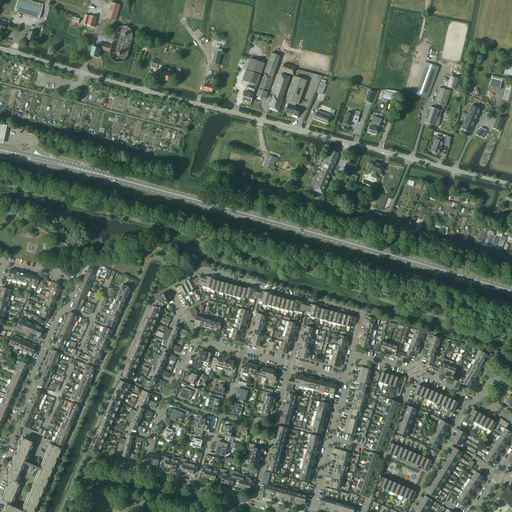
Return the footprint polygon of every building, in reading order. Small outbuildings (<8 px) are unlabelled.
[(17,0),(14,12),(38,19),(42,7),(18,0),(17,0)] [(111,2),(107,18),(116,20),(120,5),(111,2)] [(83,23),(94,27),(96,18),(85,15),(83,23)] [(91,56),(94,57),(94,56),(98,57),(101,49),(110,52),(111,59),(116,63),(123,62),(128,57),(133,38),(132,31),(127,27),(120,27),(116,33),(112,47),(99,43),(97,48),(93,47),(91,55),(91,56)] [(29,32),(26,40),(32,42),(35,33),(29,32)] [(217,49),(213,64),(219,65),(220,60),(221,58),(223,50),(220,49),(220,46),(217,45),(216,48),(217,49)] [(271,53),(264,73),(267,74),(266,77),(273,80),(280,56),(271,53)] [(254,89),(247,87),(245,92),(243,98),(245,99),(244,100),(251,102),(253,95),(254,96),(257,86),(265,63),(251,58),(243,81),(255,85),(254,89)] [(439,67),(425,62),(413,93),(428,99),(439,67)] [(165,72),(163,79),(168,81),(171,70),(168,69),(167,72),(165,72)] [(269,108),(278,111),(281,104),(283,105),(285,101),(282,100),(290,77),(287,76),(282,74),(281,74),(269,108)] [(263,76),(257,95),(266,99),(273,80),(266,77),(263,76)] [(286,112),(293,115),(293,116),(297,118),(301,109),(295,107),(296,104),(298,105),(307,81),(295,76),(286,100),(288,101),(287,104),(289,105),(286,112)] [(448,87),(456,90),(459,79),(452,76),(448,87)] [(488,86),(500,89),(502,81),(490,78),(488,86)] [(213,85),(214,82),(210,81),(209,85),(205,84),(203,90),(212,92),(214,85),(213,85)] [(320,82),(316,93),(322,95),(326,84),(320,82)] [(427,114),(426,114),(426,117),(424,123),(434,126),(437,116),(440,117),(442,111),(443,111),(444,106),(446,106),(451,91),(439,87),(434,103),(435,103),(434,108),(429,107),(427,114)] [(369,91),(365,101),(372,103),(375,93),(369,91)] [(383,98),(394,101),(395,94),(385,91),(383,98)] [(481,109),(472,105),(461,129),(470,133),(481,109)] [(330,115),(318,111),(317,113),(316,113),(314,119),(327,124),(330,115)] [(347,113),(343,123),(351,126),(352,122),(357,123),(359,118),(361,113),(355,111),(354,115),(347,113)] [(368,132),(376,135),(382,119),(374,116),(368,132)] [(504,119),(498,117),(493,129),(499,131),(504,119)] [(479,129),(476,135),(480,137),(480,136),(483,138),(484,136),(485,136),(484,136),(485,133),(486,133),(486,132),(486,130),(480,128),(479,130),(479,129)] [(443,142),(436,139),(431,152),(433,152),(432,153),(436,155),(437,154),(438,154),(443,142)] [(314,190),(323,194),(335,165),(339,154),(330,150),(326,159),(325,159),(324,161),(325,162),(314,190)] [(269,155),(264,166),(274,170),(276,167),(273,166),(275,161),(277,162),(278,159),(276,158),(269,155)] [(369,172),(370,170),(375,172),(373,176),(377,178),(379,174),(380,174),(384,166),(373,162),(372,165),(369,163),(366,171),(369,172)] [(350,173),(347,182),(354,185),(357,176),(350,173)] [(89,267),(86,273),(95,276),(97,271),(89,267)] [(86,273),(84,278),(93,281),(95,276),(86,273)] [(201,286),(207,287),(210,277),(205,276),(204,278),(200,277),(201,286)] [(196,288),(201,286),(200,277),(196,279),(195,277),(191,279),(196,288)] [(84,278),(82,282),(91,286),(93,281),(84,278)] [(197,290),(196,288),(191,279),(187,281),(188,282),(192,290),(193,292),(192,292),(193,292),(197,290)] [(49,287),(51,288),(60,291),(62,286),(51,282),(49,287)] [(82,282),(80,287),(89,291),(91,286),(82,282)] [(188,294),(192,292),(193,292),(192,290),(188,282),(184,284),(188,294)] [(122,284),(120,290),(130,294),(130,292),(129,292),(131,288),(122,284)] [(184,284),(175,288),(178,294),(182,292),(185,297),(189,295),(188,294),(184,284)] [(80,287),(78,292),(87,296),(89,291),(80,287)] [(51,288),(49,292),(58,296),(60,291),(51,288)] [(255,298),(257,298),(259,293),(257,292),(258,290),(253,289),(250,299),(255,300),(255,298)] [(120,290),(118,295),(126,298),(128,295),(129,296),(130,294),(120,290)] [(158,295),(157,296),(162,306),(169,303),(167,300),(172,297),(169,291),(160,296),(160,295),(159,296),(158,295)] [(259,301),(263,302),(266,292),(261,291),(261,293),(259,293),(257,298),(259,299),(259,301)] [(49,292),(47,297),(56,301),(58,296),(49,292)] [(78,292),(76,297),(84,301),(87,296),(78,292)] [(118,295),(115,300),(125,304),(126,302),(125,302),(126,298),(118,295)] [(156,297),(152,306),(162,310),(160,309),(161,307),(162,306),(157,296),(156,297)] [(0,297),(0,303),(9,305),(10,300),(0,297)] [(47,297),(45,302),(54,305),(56,301),(47,297)] [(76,297),(74,302),(82,306),(84,301),(76,297)] [(115,300),(113,305),(122,308),(123,305),(125,305),(125,304),(115,300)] [(303,311),(305,311),(307,305),(305,305),(305,303),(301,301),(298,312),(303,313),(303,311)] [(45,302),(43,306),(51,310),(54,305),(45,302)] [(82,306),(74,302),(71,307),(80,311),(82,306)] [(307,314),(311,315),(314,305),(309,304),(309,306),(307,305),(305,311),(307,312),(307,314)] [(39,310),(41,311),(49,315),(51,310),(43,306),(41,305),(39,310)] [(113,305),(111,309),(121,314),(122,312),(121,312),(122,308),(113,305)] [(149,311),(149,312),(159,316),(162,310),(152,306),(151,309),(150,309),(150,311),(149,311)] [(196,327),(199,328),(202,317),(197,316),(197,312),(195,307),(189,309),(192,315),(196,316),(194,324),(197,324),(196,327)] [(111,309),(109,314),(118,318),(119,315),(120,315),(121,314),(111,309)] [(241,309),(240,314),(250,317),(251,314),(249,313),(249,311),(241,309)] [(39,316),(45,318),(47,320),(49,315),(41,311),(39,316)] [(69,312),(67,317),(76,321),(78,322),(80,317),(69,312)] [(148,315),(147,318),(156,322),(159,316),(149,312),(148,313),(149,313),(148,315)] [(109,314),(107,319),(117,324),(117,322),(116,322),(118,318),(109,314)] [(348,316),(346,326),(350,327),(351,323),(356,324),(357,318),(348,316)] [(67,317),(65,322),(74,326),(76,321),(67,317)] [(16,327),(21,329),(25,321),(20,318),(16,327)] [(117,324),(107,319),(105,318),(102,324),(113,328),(115,325),(116,325),(117,324)] [(144,323),(143,324),(153,329),(156,322),(147,318),(145,322),(144,323)] [(212,329),(215,329),(217,319),(212,318),(212,320),(209,330),(212,331),(212,329)] [(21,329),(26,331),(29,323),(25,321),(21,329)] [(365,325),(365,327),(373,329),(375,330),(377,325),(376,325),(364,321),(363,324),(365,325)] [(65,322),(63,327),(71,331),(74,326),(65,322)] [(289,322),(287,327),(298,330),(299,327),(296,326),(297,324),(289,322)] [(26,331),(30,333),(34,325),(29,323),(26,331)] [(143,328),(141,331),(151,335),(153,329),(143,324),(143,326),(142,327),(143,328)] [(30,333),(35,335),(39,327),(34,325),(30,333)] [(170,329),(168,335),(176,338),(178,333),(186,336),(188,332),(175,326),(174,326),(173,331),(170,329)] [(39,327),(35,335),(40,337),(43,329),(39,327)] [(63,327),(60,332),(69,336),(71,331),(63,327)] [(104,327),(101,332),(111,336),(112,335),(111,334),(112,331),(104,327)] [(234,328),(232,334),(243,336),(244,334),(241,333),(242,331),(236,329),(234,328)] [(415,329),(414,334),(424,338),(425,335),(423,335),(423,332),(415,329)] [(138,336),(138,337),(148,341),(151,335),(141,331),(140,335),(139,334),(139,336),(138,336)] [(60,332),(58,337),(67,341),(69,336),(60,332)] [(101,332),(99,337),(108,341),(109,338),(110,338),(111,336),(101,332)] [(168,335),(165,340),(168,341),(166,346),(171,349),(171,348),(173,349),(180,352),(182,348),(173,344),(176,338),(168,335)] [(348,337),(338,335),(337,340),(339,340),(349,343),(350,340),(348,340),(348,337)] [(8,344),(13,347),(17,337),(15,336),(14,337),(12,336),(8,344)] [(13,347),(18,349),(22,340),(19,339),(20,338),(17,337),(13,347)] [(58,337),(56,342),(65,346),(67,341),(58,337)] [(99,337),(97,342),(107,346),(108,345),(106,344),(108,341),(99,337)] [(137,340),(136,344),(145,348),(148,341),(138,337),(137,338),(138,338),(137,340)] [(262,341),(251,339),(250,341),(253,342),(252,345),(260,347),(262,341)] [(412,339),(410,344),(421,348),(422,345),(419,344),(420,342),(412,339)] [(18,349),(23,351),(27,341),(24,340),(24,341),(22,340),(18,349)] [(430,344),(430,346),(438,349),(439,344),(429,340),(428,343),(430,344)] [(23,351),(27,353),(31,344),(29,343),(29,342),(27,341),(23,351)] [(282,341),(280,346),(291,349),(292,346),(289,346),(290,344),(290,343),(283,342),(284,342),(282,341)] [(369,344),(358,341),(358,344),(360,345),(359,347),(368,349),(369,344)] [(65,346),(56,342),(54,347),(63,351),(65,346)] [(97,342),(95,347),(104,351),(105,348),(106,348),(107,346),(97,342)] [(392,355),(395,356),(396,351),(397,351),(399,344),(394,342),(393,344),(391,352),(393,353),(392,355)] [(388,352),(391,352),(393,344),(388,343),(385,353),(388,354),(388,352)] [(31,344),(27,353),(32,355),(36,345),(33,344),(33,345),(31,344)] [(133,348),(132,350),(142,354),(145,348),(136,344),(134,347),(133,349),(133,348)] [(410,344),(407,353),(413,354),(414,351),(419,353),(421,348),(410,344)] [(335,345),(334,350),(345,353),(346,350),(343,349),(344,347),(337,345),(335,345)] [(95,347),(93,352),(103,356),(103,355),(102,354),(104,351),(95,347)] [(53,350),(51,355),(59,359),(62,354),(53,350)] [(132,353),(130,357),(139,361),(142,354),(132,350),(132,351),(131,353),(132,353)] [(425,367),(438,372),(440,367),(432,363),(436,353),(425,350),(423,355),(429,357),(425,367)] [(479,350),(476,355),(486,360),(487,358),(489,359),(491,356),(479,350)] [(159,355),(156,360),(165,364),(167,357),(172,359),(171,360),(175,362),(177,357),(171,354),(170,355),(169,354),(169,353),(164,351),(162,356),(159,355)] [(207,367),(211,368),(214,358),(210,357),(211,353),(201,351),(201,352),(199,352),(192,366),(199,369),(202,361),(208,363),(207,367)] [(309,354),(299,351),(298,354),(300,355),(300,357),(308,359),(309,354)] [(396,351),(395,356),(408,360),(410,361),(413,354),(407,353),(407,354),(397,351),(396,351)] [(93,352),(91,357),(99,361),(101,357),(102,358),(103,356),(93,352)] [(51,355),(48,360),(57,364),(59,359),(51,355)] [(474,359),(476,360),(486,366),(487,363),(485,362),(486,360),(476,355),(474,359)] [(217,366),(224,368),(226,357),(223,356),(222,358),(217,357),(217,358),(214,358),(211,368),(216,369),(217,366)] [(99,361),(91,357),(90,357),(87,362),(96,365),(98,362),(99,362),(99,361)] [(127,361),(127,363),(137,367),(139,361),(130,357),(129,360),(128,360),(128,362),(127,361)] [(226,357),(224,368),(231,370),(230,373),(235,374),(237,364),(234,363),(234,361),(230,360),(230,358),(226,357)] [(440,367),(438,372),(441,373),(442,371),(444,372),(449,360),(444,358),(443,361),(442,362),(440,367)] [(48,360),(46,365),(55,369),(57,364),(48,360)] [(156,360),(154,366),(157,367),(155,372),(160,374),(162,374),(162,375),(168,378),(170,373),(166,371),(166,372),(162,370),(165,364),(156,360)] [(449,360),(444,372),(446,373),(445,375),(448,376),(453,363),(454,362),(449,360)] [(476,360),(473,365),(481,369),(482,367),(484,368),(486,366),(476,360)] [(19,361),(17,366),(26,370),(28,365),(19,361)] [(243,373),(249,375),(252,364),(246,362),(245,367),(242,366),(240,374),(243,375),(243,373)] [(126,366),(125,369),(134,373),(137,367),(127,363),(126,364),(127,364),(126,366)] [(453,363),(448,376),(450,377),(451,375),(454,376),(458,366),(458,365),(453,363)] [(255,378),(258,379),(261,368),(260,368),(256,367),(257,365),(252,364),(249,375),(255,376),(255,378)] [(471,364),(469,369),(481,375),(482,372),(480,371),(481,369),(473,365),(471,364)] [(46,365),(44,370),(53,374),(55,369),(46,365)] [(84,370),(85,370),(94,374),(94,372),(93,372),(95,368),(86,365),(84,370)] [(17,366),(15,371),(24,374),(26,370),(17,366)] [(258,379),(257,382),(260,383),(262,377),(267,378),(270,369),(264,367),(264,368),(261,368),(260,368),(261,368),(258,379)] [(134,373),(125,369),(124,370),(125,371),(124,372),(123,376),(132,380),(135,373),(134,373)] [(275,370),(270,369),(267,378),(273,380),(272,381),(276,382),(278,374),(275,373),(275,370)] [(466,373),(468,374),(476,378),(477,376),(479,377),(481,375),(469,369),(466,373)] [(44,370),(42,375),(51,379),(53,374),(44,370)] [(85,370),(83,375),(93,379),(93,378),(92,377),(94,374),(85,370)] [(188,378),(187,381),(196,385),(199,379),(200,380),(202,379),(204,375),(194,370),(193,373),(192,374),(191,373),(191,374),(189,373),(187,377),(188,378)] [(15,371),(13,375),(22,379),(24,374),(15,371)] [(294,384),(299,386),(302,374),(300,373),(300,375),(297,375),(295,381),(294,384)] [(468,374),(466,379),(476,384),(477,381),(475,380),(476,378),(468,374)] [(13,375),(11,380),(20,384),(22,379),(13,375)] [(42,375),(40,380),(49,384),(51,379),(42,375)] [(83,375),(81,380),(89,384),(91,381),(92,381),(93,379),(83,375)] [(304,387),(309,388),(312,377),(310,376),(310,378),(307,377),(304,387)] [(397,388),(396,392),(401,394),(406,377),(401,376),(400,378),(397,388)] [(148,380),(145,386),(154,389),(157,383),(161,384),(160,385),(164,387),(166,383),(160,380),(159,380),(158,379),(153,377),(151,381),(148,380)] [(225,381),(216,379),(214,386),(215,386),(213,391),(224,394),(225,388),(223,388),(224,384),(224,385),(225,381)] [(476,384),(466,379),(463,383),(471,387),(472,385),(474,387),(476,384)] [(11,380),(9,385),(18,388),(20,384),(11,380)] [(49,384),(40,380),(38,385),(46,389),(49,384)] [(81,380),(79,385),(88,389),(89,388),(88,387),(89,384),(81,380)] [(118,386),(117,387),(126,391),(127,391),(130,385),(121,381),(119,384),(118,386)] [(9,385),(7,389),(16,393),(18,388),(9,385)] [(79,385),(76,390),(85,394),(87,390),(88,391),(88,389),(79,385)] [(180,393),(178,397),(182,398),(189,401),(192,394),(196,396),(199,390),(187,385),(186,388),(185,388),(183,387),(182,389),(180,394),(180,393)] [(246,387),(242,385),(242,389),(239,388),(236,397),(246,400),(247,396),(248,391),(252,392),(253,388),(246,387)] [(414,394),(419,396),(423,387),(418,385),(414,394)] [(114,391),(114,393),(124,397),(126,391),(117,387),(116,390),(115,390),(115,392),(114,391)] [(419,396),(423,398),(427,389),(423,387),(419,396)] [(7,389),(5,394),(13,398),(16,393),(7,389)] [(423,398),(428,399),(432,390),(427,389),(423,398)] [(36,390),(33,395),(42,399),(44,394),(36,390)] [(76,390),(74,395),(84,399),(85,398),(84,397),(85,394),(76,390)] [(143,390),(141,396),(144,397),(142,402),(147,404),(149,405),(155,408),(157,403),(153,402),(153,403),(149,401),(152,394),(143,390)] [(428,399),(432,401),(436,392),(432,390),(428,399)] [(201,392),(200,396),(209,398),(209,399),(210,399),(208,406),(217,409),(220,400),(217,399),(217,396),(204,392),(201,392)] [(265,400),(264,404),(274,406),(275,400),(272,399),(274,394),(265,392),(263,399),(265,400)] [(432,401),(436,403),(440,394),(436,392),(432,401)] [(113,396),(112,399),(121,403),(124,397),(114,393),(113,394),(114,394),(113,396)] [(5,394),(3,399),(11,403),(13,398),(5,394)] [(436,403),(441,405),(445,396),(440,394),(436,403)] [(33,395),(31,400),(40,404),(42,399),(33,395)] [(84,399),(74,395),(72,400),(81,404),(82,400),(83,401),(84,399)] [(441,405),(445,407),(449,398),(445,396),(441,405)] [(287,400),(286,403),(295,406),(297,401),(285,398),(285,400),(287,400)] [(445,407),(450,409),(454,400),(449,398),(445,407)] [(3,399),(1,404),(9,407),(11,403),(3,399)] [(109,404),(108,405),(118,410),(121,403),(112,399),(110,403),(109,404)] [(31,400),(29,405),(38,409),(40,404),(31,400)] [(454,400),(450,409),(454,411),(458,402),(454,400)] [(320,402),(318,407),(330,410),(330,408),(329,407),(329,404),(320,402)] [(71,403),(69,408),(79,412),(79,410),(78,410),(80,406),(71,403)] [(243,405),(236,403),(235,406),(232,405),(230,412),(241,415),(243,405)] [(1,404),(0,405),(0,408),(7,412),(9,407),(1,404)] [(274,406),(264,404),(261,415),(268,417),(269,412),(272,412),(274,406)] [(388,404),(386,408),(398,413),(399,411),(395,409),(396,407),(388,404)] [(29,405),(27,410),(36,414),(38,409),(29,405)] [(108,409),(106,412),(116,416),(118,410),(108,405),(108,406),(108,407),(107,408),(108,409)] [(408,408),(407,411),(415,414),(417,409),(405,405),(404,407),(408,408)] [(468,424),(470,419),(475,411),(476,409),(472,406),(463,421),(468,424)] [(135,411),(132,416),(141,419),(143,413),(148,415),(147,416),(151,417),(153,413),(147,410),(146,410),(145,410),(145,409),(140,407),(137,412),(135,411)] [(169,419),(179,423),(181,420),(182,420),(182,419),(181,419),(184,414),(188,416),(190,412),(179,407),(177,410),(174,409),(169,419)] [(69,408),(67,413),(75,417),(77,413),(78,414),(79,412),(69,408)] [(284,410),(283,413),(293,416),(294,411),(283,408),(282,410),(284,410)] [(27,410),(25,415),(34,419),(36,414),(27,410)] [(470,419),(474,422),(479,413),(475,411),(470,419)] [(103,417),(103,418),(113,423),(116,416),(106,412),(105,416),(104,415),(104,417),(103,417)] [(317,412),(316,416),(327,420),(328,418),(326,417),(327,414),(317,412)] [(67,413),(64,418),(74,422),(75,420),(74,420),(75,417),(67,413)] [(293,416),(283,413),(282,416),(281,415),(280,416),(280,418),(292,421),(294,421),(295,416),(293,416)] [(385,413),(383,417),(395,422),(395,420),(392,418),(393,416),(385,413)] [(474,422),(479,424),(483,415),(479,413),(474,422)] [(405,417),(404,420),(412,423),(413,418),(402,414),(401,416),(405,417)] [(25,415),(23,420),(31,424),(34,419),(25,415)] [(479,424),(483,426),(488,418),(483,415),(479,424)] [(132,416),(130,421),(133,423),(131,427),(136,430),(136,429),(138,430),(144,433),(146,429),(142,427),(142,428),(138,426),(141,419),(132,416)] [(64,418),(62,423),(71,426),(72,423),(74,424),(74,422),(64,418)] [(102,421),(101,425),(110,429),(113,423),(103,418),(102,419),(103,420),(102,421)] [(196,427),(195,432),(202,434),(201,433),(202,430),(203,430),(206,431),(207,427),(208,428),(209,426),(210,421),(206,420),(206,419),(200,418),(199,423),(198,423),(197,428),(196,427)] [(292,421),(280,418),(279,419),(281,420),(281,423),(290,426),(292,421)] [(483,426),(487,429),(492,420),(488,418),(483,426)] [(31,424),(23,420),(20,425),(29,429),(31,424)] [(442,420),(439,424),(447,429),(448,426),(451,428),(452,426),(442,420)] [(492,420),(487,429),(491,431),(496,422),(492,420)] [(314,421),(313,426),(325,429),(325,427),(323,427),(324,424),(314,421)] [(382,422),(380,427),(391,431),(392,429),(389,427),(390,425),(382,422)] [(62,423),(60,428),(70,432),(71,430),(70,430),(71,426),(62,423)] [(401,426),(400,429),(408,432),(410,427),(398,423),(398,425),(401,426)] [(439,424),(437,429),(448,435),(449,433),(445,431),(447,429),(439,424)] [(98,430),(97,431),(107,435),(110,429),(101,425),(99,428),(98,430)] [(165,430),(162,436),(165,437),(164,438),(166,439),(170,441),(172,441),(173,439),(175,434),(176,430),(181,432),(183,429),(173,425),(171,429),(167,427),(165,430)] [(224,430),(223,435),(226,436),(225,440),(227,440),(233,442),(234,439),(234,437),(233,436),(231,435),(232,433),(230,433),(231,431),(232,426),(228,425),(228,426),(224,425),(223,430),(224,430)] [(60,428),(58,433),(67,436),(68,433),(69,434),(70,432),(60,428)] [(458,432),(457,434),(464,438),(467,434),(456,428),(455,430),(458,432)] [(511,432),(506,428),(503,432),(511,438),(511,436),(511,434),(511,432)] [(437,429),(435,433),(442,437),(443,435),(447,436),(448,435),(437,429)] [(97,434),(95,438),(104,442),(107,435),(97,431),(97,432),(96,434),(97,434)] [(378,431),(377,436),(388,440),(389,438),(385,436),(386,434),(378,431)] [(202,434),(195,432),(192,440),(193,441),(192,446),(201,449),(203,440),(201,440),(202,434)] [(511,438),(503,432),(500,436),(507,441),(509,439),(511,441),(511,440),(511,438)] [(58,433),(56,438),(66,442),(66,440),(65,440),(67,436),(58,433)] [(435,433),(432,437),(443,443),(444,441),(441,439),(442,437),(435,433)] [(321,437),(309,434),(308,439),(310,439),(321,442),(322,440),(320,440),(321,437)] [(452,435),(451,437),(462,442),(464,438),(457,434),(455,437),(452,435)] [(124,439),(122,445),(131,447),(133,440),(137,441),(137,442),(141,443),(143,438),(136,436),(135,437),(134,437),(134,436),(128,435),(127,440),(124,439)] [(500,436),(497,440),(508,447),(509,446),(506,443),(507,441),(500,436)] [(432,437),(430,441),(437,445),(439,443),(442,445),(443,443),(432,437)] [(462,442),(451,437),(450,438),(453,440),(452,443),(460,447),(462,442)] [(9,480),(8,483),(8,484),(7,487),(6,486),(3,493),(4,494),(3,497),(2,496),(0,500),(10,504),(19,484),(15,482),(32,442),(22,438),(20,442),(21,442),(20,445),(19,445),(12,461),(13,462),(11,465),(10,464),(7,472),(8,472),(7,475),(6,474),(4,478),(9,480)] [(66,442),(56,438),(54,443),(62,446),(64,443),(65,443),(66,442)] [(92,442),(92,444),(102,448),(104,442),(95,438),(94,441),(93,441),(93,443),(92,442)] [(217,445),(216,449),(218,449),(217,453),(225,456),(227,447),(235,449),(236,443),(233,442),(227,440),(226,444),(220,442),(218,441),(217,445)] [(375,440),(373,445),(385,449),(386,447),(382,446),(383,443),(375,440)] [(497,440),(495,444),(502,449),(503,447),(507,449),(508,447),(497,440)] [(437,445),(430,441),(428,446),(438,452),(439,450),(436,448),(437,445)] [(252,448),(250,455),(260,457),(262,450),(256,448),(256,445),(248,443),(247,447),(252,448)] [(388,452),(393,454),(396,445),(392,443),(388,452)] [(39,497),(40,497),(43,491),(42,490),(44,487),(45,488),(48,480),(47,480),(48,477),(49,478),(52,471),(51,470),(52,467),(53,468),(56,461),(55,460),(57,457),(57,458),(61,449),(50,444),(22,509),(23,510),(28,511),(34,511),(35,510),(34,510),(35,507),(36,507),(39,500),(38,500),(39,497)] [(102,448),(92,444),(91,445),(92,445),(91,447),(90,451),(99,455),(102,448)] [(308,444),(307,449),(319,452),(319,450),(317,450),(318,447),(308,444)] [(495,444),(492,448),(502,455),(503,454),(500,451),(502,449),(495,444)] [(122,445),(121,450),(124,451),(122,456),(128,458),(128,457),(130,458),(137,460),(138,455),(134,454),(134,455),(129,454),(131,447),(122,445)] [(393,454),(397,456),(401,447),(396,445),(393,454)] [(454,450),(452,452),(460,457),(462,452),(452,446),(451,448),(454,450)] [(397,456),(401,458),(405,449),(401,447),(397,456)] [(492,448),(489,452),(496,457),(498,455),(501,457),(502,455),(492,448)] [(401,458),(406,460),(410,451),(405,449),(401,458)] [(406,460),(410,462),(414,453),(410,451),(406,460)] [(162,464),(162,462),(163,460),(165,454),(161,453),(161,454),(154,452),(151,463),(158,465),(159,463),(162,464)] [(371,452),(369,457),(381,461),(381,459),(378,458),(379,455),(371,452)] [(448,452),(447,454),(457,461),(460,457),(452,452),(451,454),(448,452)] [(489,452),(487,456),(497,463),(498,462),(495,459),(496,457),(489,452)] [(410,462),(415,464),(418,455),(414,453),(410,462)] [(165,454),(163,460),(162,462),(165,463),(164,466),(170,468),(172,459),(170,458),(171,455),(165,454)] [(306,454),(304,459),(316,462),(316,460),(315,460),(315,457),(306,454)] [(449,458),(447,460),(454,465),(457,461),(447,454),(446,456),(449,458)] [(260,457),(250,455),(249,460),(244,459),(243,463),(254,466),(255,464),(258,465),(259,460),(258,460),(259,458),(260,458),(260,457)] [(415,464),(419,466),(423,457),(418,455),(415,464)] [(497,463),(487,456),(484,460),(491,465),(493,463),(496,465),(497,463)] [(172,459),(170,468),(171,468),(176,469),(177,466),(177,463),(180,464),(182,458),(179,457),(179,458),(173,457),(172,459)] [(419,466),(423,468),(427,459),(423,457),(419,466)] [(187,473),(190,464),(187,463),(188,460),(182,458),(180,464),(183,465),(182,471),(187,472),(187,473)] [(427,459),(423,468),(428,470),(432,461),(427,459)] [(190,464),(187,473),(188,473),(193,474),(195,469),(198,470),(199,464),(196,464),(197,462),(191,460),(190,464)] [(269,460),(268,462),(270,463),(269,466),(279,468),(280,468),(281,463),(280,463),(269,460)] [(443,461),(442,462),(452,469),(454,465),(447,460),(446,463),(443,461)] [(367,461),(366,466),(377,470),(378,468),(374,467),(375,464),(367,461)] [(444,466),(442,468),(449,473),(452,469),(442,462),(440,464),(444,466)] [(303,464),(302,469),(313,472),(314,470),(312,469),(313,467),(303,464)] [(202,470),(202,473),(205,474),(204,477),(209,478),(209,479),(212,468),(210,467),(204,466),(202,470)] [(217,474),(220,475),(221,469),(218,468),(218,469),(212,468),(209,479),(210,479),(215,480),(217,474)] [(437,469),(436,470),(447,477),(449,473),(442,468),(441,471),(437,469)] [(226,483),(227,483),(229,474),(227,473),(227,470),(221,469),(220,475),(223,476),(221,482),(226,483)] [(233,485),(234,481),(234,479),(237,479),(239,473),(239,474),(239,473),(239,472),(230,470),(229,474),(227,483),(233,485)] [(364,470),(362,475),(374,479),(375,477),(371,476),(372,473),(364,470)] [(439,474),(437,477),(444,481),(447,477),(436,470),(435,472),(439,474)] [(476,472),(474,476),(484,483),(485,481),(482,479),(484,476),(476,472)] [(244,488),(247,477),(247,476),(239,474),(239,473),(237,479),(240,480),(238,486),(244,488)] [(310,476),(300,474),(299,479),(311,482),(311,480),(309,479),(310,476)] [(377,485),(381,487),(385,478),(381,476),(377,485)] [(474,476),(471,480),(478,485),(480,482),(483,484),(484,483),(474,476)] [(247,477),(244,488),(245,488),(250,489),(251,486),(251,484),(254,485),(256,480),(247,477)] [(432,477),(431,479),(442,485),(444,481),(437,477),(436,479),(432,477)] [(381,487),(386,489),(390,480),(385,478),(381,487)] [(361,479),(359,484),(371,488),(372,486),(368,485),(369,482),(361,479)] [(433,482),(432,485),(439,489),(442,485),(431,479),(430,480),(433,482)] [(386,489),(390,491),(394,482),(390,480),(386,489)] [(471,480),(468,484),(478,491),(480,489),(476,487),(478,485),(471,480)] [(390,491),(394,493),(398,484),(394,482),(390,491)] [(272,495),(275,496),(278,484),(273,483),(273,485),(270,497),(272,497),(272,495)] [(278,499),(280,499),(283,486),(278,484),(275,496),(278,497),(278,499)] [(394,493),(399,495),(403,486),(398,484),(394,493)] [(468,484),(466,488),(473,492),(474,490),(477,492),(478,491),(468,484)] [(427,485),(426,487),(437,493),(439,489),(432,485),(430,487),(427,485)] [(282,498),(285,499),(288,489),(288,487),(283,486),(280,499),(282,500),(282,498)] [(399,495),(397,498),(402,500),(403,497),(407,488),(403,486),(399,495)] [(437,493),(426,487),(425,489),(428,491),(427,493),(434,498),(437,493)] [(292,500),(295,501),(297,492),(298,490),(293,488),(293,490),(289,502),(291,502),(292,500)] [(366,491),(358,488),(356,493),(368,497),(368,495),(365,494),(366,491)] [(403,497),(408,499),(412,490),(407,488),(403,497)] [(466,488),(463,492),(473,499),(474,497),(471,495),(473,492),(466,488)] [(499,498),(510,507),(510,506),(511,507),(511,491),(507,488),(499,498)] [(412,490),(408,499),(412,501),(416,492),(412,490)] [(302,493),(299,504),(301,505),(302,503),(305,504),(308,492),(303,491),(302,493)] [(463,492),(460,496),(467,500),(469,498),(472,500),(473,499),(463,492)] [(420,496),(419,498),(430,504),(432,500),(425,495),(424,498),(420,496)] [(467,500),(460,496),(457,500),(468,507),(469,505),(466,503),(467,500)] [(421,501),(420,504),(427,508),(430,504),(419,498),(418,499),(421,501)] [(334,511),(333,511),(338,511),(341,504),(337,503),(334,511)]
